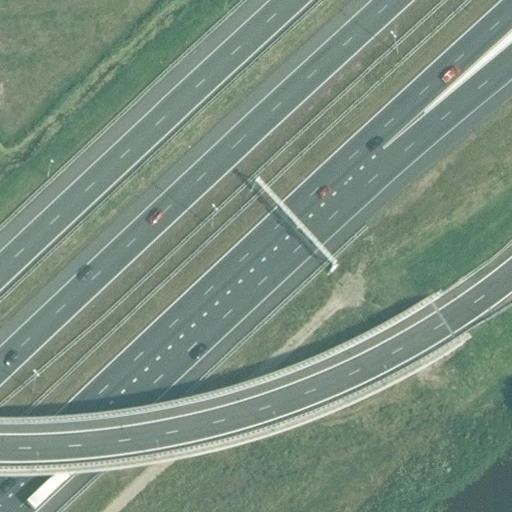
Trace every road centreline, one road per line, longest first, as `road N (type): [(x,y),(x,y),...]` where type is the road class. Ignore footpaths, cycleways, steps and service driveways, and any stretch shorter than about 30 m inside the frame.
road 1 (motorway): [(0,449),(127,441),(267,407),(363,369),(511,275)]
road 2 (motorway): [(393,0),(0,366)]
road 3 (motorway): [(0,510),(381,151)]
road 4 (motorway): [(294,0),(0,274)]
road 5 (motorway): [(381,151),(511,18)]
road 6 (motorway): [(381,151),(511,54)]
